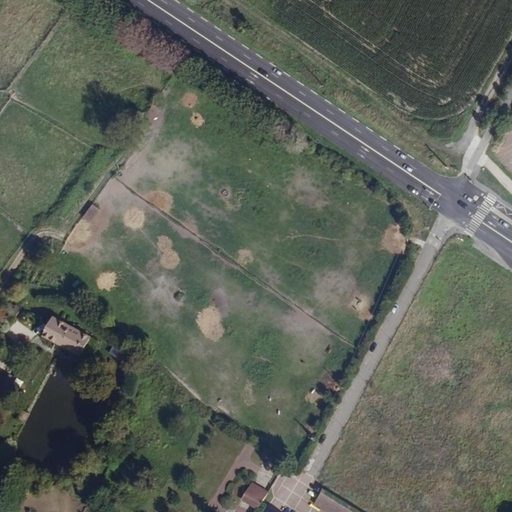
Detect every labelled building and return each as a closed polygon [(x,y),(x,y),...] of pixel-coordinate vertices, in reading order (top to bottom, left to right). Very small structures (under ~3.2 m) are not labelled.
[(92,204),(83,218),(91,223),(100,210),(92,204)] [(92,335),(54,315),(43,334),(81,355),(92,335)] [(0,387),(0,388),(17,397),(24,382),(7,373),(0,387)] [(23,424),(28,414),(23,411),(17,421),(23,424)] [(269,491),(252,482),(242,499),(259,509),(269,491)] [(351,511),(322,494),(316,504),(328,511),(351,511)]
